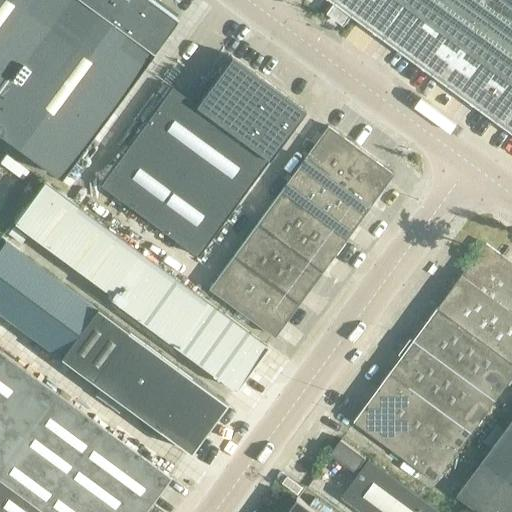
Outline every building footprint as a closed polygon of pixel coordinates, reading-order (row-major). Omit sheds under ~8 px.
[(0,0),(0,132),(59,176),(176,17),(152,0),(0,0)] [(348,11),(511,131),(511,0),(332,0),(339,5),(335,10),(344,16),(348,11)] [(171,85),(134,135),(99,183),(197,256),(305,111),(231,56),(196,104),(171,85)] [(273,335),(297,303),(393,174),(328,126),(209,287),(273,335)] [(42,181),(12,222),(108,291),(105,295),(234,388),(266,345),(42,181)] [(435,480),(463,441),(511,374),(511,262),(485,243),(353,421),(435,480)] [(225,401),(224,400),(95,307),(59,355),(189,449),(225,401)] [(0,511),(141,511),(143,510),(169,475),(0,350),(0,511)] [(511,511),(511,420),(504,430),(497,425),(484,442),(492,447),(457,495),(480,511),(511,511)] [(340,439),(330,453),(355,471),(365,457),(340,439)] [(438,511),(368,461),(358,473),(341,497),(347,500),(363,511),(438,511)] [(318,511),(297,496),(285,511),(318,511)]
